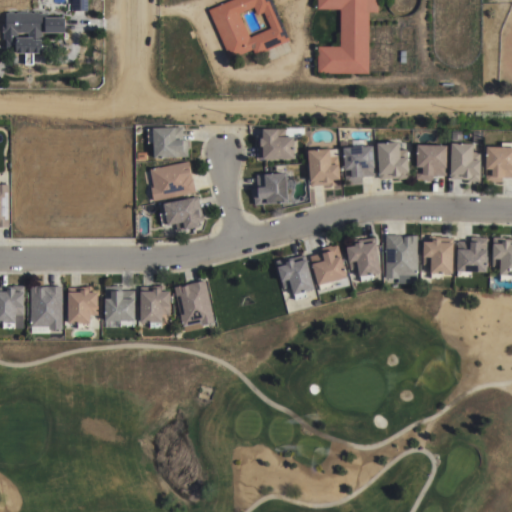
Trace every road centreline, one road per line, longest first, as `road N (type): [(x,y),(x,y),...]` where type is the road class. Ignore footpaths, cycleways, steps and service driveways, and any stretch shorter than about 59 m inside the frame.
road 1 (residential): [(511,209),(354,206),(200,253),(0,256)]
road 2 (residential): [(0,99),(511,98)]
